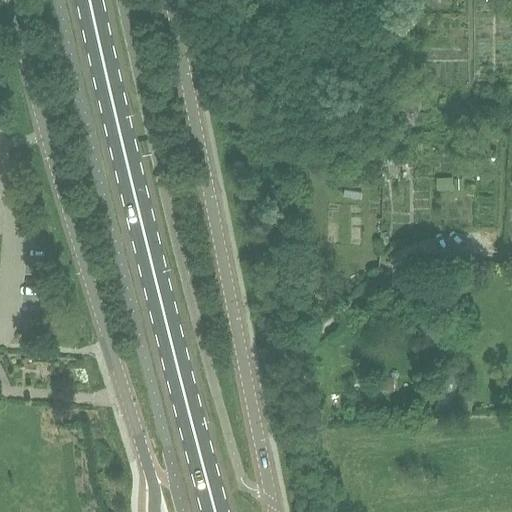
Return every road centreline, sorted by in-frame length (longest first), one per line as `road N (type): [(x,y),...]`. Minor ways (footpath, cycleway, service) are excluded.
road 1 (secondary): [(11,0),(155,511)]
road 2 (primary): [(213,511),(89,0)]
road 3 (secondary): [(272,511),(168,0)]
road 4 (track): [(243,358),(307,343),(398,271),(427,258),(511,257)]
